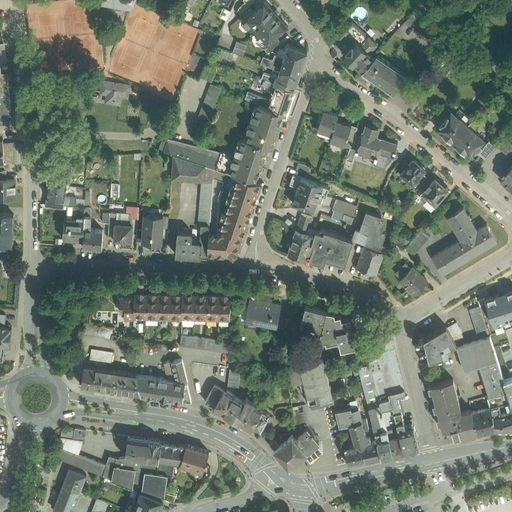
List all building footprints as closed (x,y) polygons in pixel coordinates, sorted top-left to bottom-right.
[(243,0),(245,2),(239,6),(237,10),(243,17),(252,9),(249,5),(254,0),(243,0)] [(288,26),(265,0),(262,0),(252,9),(243,17),(242,18),(242,21),(246,26),(250,27),(252,25),(260,35),(268,44),(276,36),(288,26)] [(441,32),(424,23),(413,13),(404,23),(434,43),(441,32)] [(368,36),(352,22),(347,28),(352,33),(347,39),(349,41),(352,38),(369,53),(377,44),(375,43),(369,37),(368,36)] [(347,28),(342,24),(334,36),(342,43),(347,39),(352,33),(347,28)] [(268,44),(260,35),(258,37),(258,40),(262,45),(266,45),(268,44)] [(266,45),(265,50),(267,52),(280,41),(276,36),(268,44),(266,45)] [(349,41),(346,45),(348,47),(343,54),(349,60),(349,62),(352,64),(355,64),(361,70),(373,57),(369,53),(352,38),(349,41)] [(248,45),(237,40),(232,51),(244,56),(248,45)] [(307,51),(288,43),(283,57),(303,65),(307,51)] [(441,45),(434,55),(441,60),(448,50),(441,45)] [(225,50),(220,48),(215,59),(221,61),(225,50)] [(231,52),(225,50),(221,61),(226,63),(231,52)] [(392,64),(380,56),(379,58),(376,56),(377,54),(377,53),(373,57),(361,70),(371,77),(370,79),(374,81),(375,80),(393,92),(401,81),(400,81),(405,73),(398,69),(397,71),(390,66),(392,64)] [(7,73),(1,74),(0,68),(0,61),(6,61),(5,54),(0,54),(0,92),(1,93),(9,92),(7,73)] [(303,65),(283,57),(283,58),(274,54),(272,59),(263,56),(260,63),(280,70),(299,77),(303,65)] [(500,59),(493,63),(498,72),(505,68),(500,59)] [(215,71),(205,67),(200,77),(211,81),(215,71)] [(299,77),(280,70),(277,78),(263,72),(262,77),(264,79),(271,82),(279,84),(279,85),(279,83),(295,89),(294,90),(295,90),(299,77)] [(271,82),(264,79),(260,89),(267,92),(269,87),(271,82)] [(130,85),(102,80),(100,93),(107,94),(105,102),(120,104),(121,96),(128,97),(129,91),(130,85)] [(295,89),(279,83),(279,85),(279,84),(277,91),(275,89),(269,87),(267,92),(275,95),(273,101),(248,91),(245,98),(259,104),(259,103),(282,113),(286,115),(294,90),(295,89)] [(211,84),(191,137),(201,140),(221,88),(211,84)] [(417,88),(406,102),(407,101),(413,107),(412,108),(413,108),(424,94),(417,88)] [(9,92),(1,93),(0,92),(0,119),(11,119),(9,104),(10,104),(9,92)] [(282,113),(259,103),(259,104),(248,139),(268,146),(272,148),(273,145),(271,145),(274,137),(275,138),(276,137),(276,136),(275,135),(276,130),(277,131),(278,130),(279,127),(278,126),(282,113)] [(459,117),(448,107),(439,118),(441,120),(436,126),(453,141),(471,119),(464,112),(459,117)] [(338,114),(323,109),(322,113),(319,112),(317,119),(320,120),(316,130),(331,135),(336,119),(338,114)] [(351,124),(336,119),(331,135),(329,140),(344,145),(351,125),(351,124)] [(479,143),(483,138),(474,130),(479,125),(471,119),(453,141),(460,147),(469,155),(476,147),(476,148),(480,143),(479,143)] [(398,143),(378,136),(380,127),(366,123),(364,131),(363,130),(361,135),(356,150),(357,150),(358,151),(359,150),(376,155),(375,157),(376,158),(373,164),(386,168),(391,154),(392,154),(392,155),(393,155),(394,156),(395,156),(396,155),(397,155),(397,154),(397,153),(397,152),(396,151),(395,150),(398,143)] [(351,125),(344,145),(350,147),(355,133),(357,127),(351,125)] [(355,133),(350,147),(346,160),(353,162),(357,150),(356,150),(361,135),(355,133)] [(511,147),(511,143),(504,137),(496,146),(506,154),(511,147)] [(221,152),(168,138),(168,141),(165,152),(168,153),(168,152),(174,154),(175,154),(214,167),(232,173),(237,155),(221,150),(221,152)] [(267,148),(268,146),(248,139),(243,138),(237,155),(232,173),(237,175),(260,183),(261,183),(261,182),(255,180),(261,161),(263,162),(263,160),(262,159),(266,148),(267,148)] [(168,141),(162,139),(160,150),(165,152),(168,141)] [(175,154),(174,154),(173,155),(172,178),(201,180),(213,181),(214,167),(175,154)] [(413,158),(408,163),(405,161),(399,169),(400,169),(397,173),(399,174),(400,173),(413,184),(422,173),(426,169),(424,168),(425,167),(420,163),(420,164),(413,158)] [(70,159),(48,159),(47,159),(50,159),(49,177),(61,177),(70,177),(70,159)] [(15,160),(5,161),(5,164),(4,164),(4,170),(6,169),(15,166),(15,160)] [(311,166),(298,162),(296,168),(309,173),(311,166)] [(511,163),(505,172),(506,173),(501,179),(506,183),(508,180),(511,183),(511,163)] [(301,176),(293,173),(290,183),(298,186),(301,176)] [(422,173),(413,184),(412,184),(417,188),(427,177),(422,173)] [(260,183),(237,175),(220,228),(223,229),(221,234),(209,233),(207,253),(218,253),(218,254),(224,255),(224,254),(231,255),(232,256),(237,252),(236,251),(241,235),(243,236),(248,221),(249,222),(251,216),(250,215),(254,203),(255,203),(257,197),(256,197),(260,183)] [(329,185),(301,176),(298,186),(323,194),(326,195),(329,185)] [(437,177),(436,178),(435,177),(430,183),(429,183),(425,187),(426,188),(422,192),(435,204),(438,200),(448,188),(448,187),(437,178),(437,177)] [(6,179),(0,179),(0,200),(4,200),(6,198),(6,197),(15,197),(15,179),(6,179)] [(213,181),(201,180),(198,225),(201,225),(209,225),(213,181)] [(61,184),(49,183),(46,205),(63,208),(63,204),(67,205),(76,205),(77,198),(69,197),(65,196),(67,185),(61,184)] [(323,194),(298,186),(293,203),(315,210),(316,206),(320,205),(319,203),(317,203),(318,200),(321,201),(323,194)] [(357,206),(336,199),(332,209),(334,210),(344,213),(353,216),(357,206)] [(435,204),(431,208),(436,212),(443,204),(438,200),(435,204)] [(399,209),(387,206),(386,211),(397,215),(399,209)] [(463,207),(447,216),(458,233),(460,232),(463,237),(475,230),(472,224),(473,224),(463,207)] [(344,213),(334,210),(332,216),(331,216),(331,217),(342,221),(342,220),(341,220),(344,213)] [(381,215),(366,210),(362,220),(367,222),(364,232),(368,233),(365,243),(380,248),(384,237),(379,236),(383,226),(378,225),(381,215)] [(396,215),(386,211),(384,216),(394,220),(396,215)] [(0,212),(0,229),(12,231),(14,214),(0,212)] [(312,216),(301,213),(296,229),(307,233),(312,216)] [(353,216),(344,213),(341,220),(342,220),(351,223),(353,216)] [(169,216),(147,214),(145,225),(145,230),(143,242),(161,244),(163,228),(168,228),(169,216)] [(84,220),(64,219),(63,238),(64,236),(83,237),(83,240),(84,228),(84,220)] [(133,224),(116,222),(114,239),(131,240),(133,224)] [(463,237),(433,256),(443,272),(496,240),(486,223),(475,230),(463,237)] [(200,241),(192,240),(192,232),(178,231),(175,254),(207,257),(207,253),(209,233),(209,225),(201,225),(200,241)] [(103,229),(84,228),(83,240),(83,246),(95,247),(102,248),(103,229)] [(12,231),(0,229),(0,246),(11,247),(12,231)] [(296,229),(295,229),(288,253),(306,259),(308,254),(314,235),(307,233),(296,229)] [(353,238),(325,229),(324,232),(316,229),(314,235),(308,254),(319,258),(318,261),(324,263),(326,257),(336,260),(337,258),(346,260),(353,238)] [(421,229),(406,247),(414,254),(429,236),(421,229)] [(410,240),(403,234),(399,238),(406,244),(410,240)] [(384,252),(364,245),(357,267),(376,273),(384,252)] [(427,281),(412,267),(411,268),(405,263),(395,273),(401,279),(400,280),(408,288),(407,289),(414,295),(427,281)] [(511,289),(487,298),(497,328),(511,323),(511,289)] [(138,294),(134,294),(134,299),(132,299),(132,298),(121,297),(120,312),(125,312),(127,319),(134,318),(146,318),(147,295),(144,295),(144,294),(138,294)] [(147,295),(146,318),(158,318),(159,295),(156,295),(156,294),(150,294),(150,295),(147,295)] [(192,294),(186,294),(186,295),(183,295),(182,296),(183,296),(182,318),(194,318),(195,295),(192,295),(192,294)] [(162,295),(159,295),(158,318),(170,319),(171,295),(168,295),(162,295)] [(173,296),(171,295),(170,319),(182,319),(182,318),(183,296),(182,296),(180,296),(180,295),(173,295),(173,296)] [(204,295),(197,295),(195,295),(194,318),(206,319),(207,296),(204,295)] [(216,295),(209,295),(209,296),(207,296),(206,319),(218,319),(219,296),(216,296),(216,295)] [(228,296),(221,295),(221,296),(219,296),(218,319),(230,320),(231,296),(228,296)] [(272,304),(249,300),(245,320),(246,320),(246,319),(269,323),(268,325),(277,327),(279,316),(282,303),(272,301),(272,304)] [(326,311),(305,306),(299,332),(307,334),(307,336),(320,339),(320,337),(325,316),(326,311)] [(480,307),(469,310),(478,338),(489,335),(484,318),(481,309),(480,307)] [(6,314),(0,313),(0,360),(2,360),(4,346),(10,347),(11,327),(5,326),(6,314)] [(350,317),(341,319),(340,314),(335,316),(335,314),(325,316),(320,337),(320,339),(321,341),(332,339),(333,341),(339,340),(341,350),(353,347),(353,344),(358,343),(359,346),(360,345),(356,328),(352,329),(350,317)] [(287,317),(279,316),(277,327),(276,330),(284,332),(287,317)] [(293,319),(287,318),(285,329),(291,330),(293,319)] [(462,332),(456,321),(447,326),(456,341),(463,337),(461,333),(462,332)] [(108,327),(87,323),(84,333),(106,337),(108,327)] [(446,325),(424,338),(429,360),(449,355),(447,349),(456,343),(446,325)] [(391,335),(364,338),(364,337),(364,338),(370,363),(370,364),(378,396),(389,393),(389,392),(404,388),(391,335)] [(489,336),(457,346),(464,369),(479,364),(489,396),(507,390),(493,348),(490,337),(489,336)] [(113,352),(91,348),(90,359),(111,362),(113,352)] [(171,379),(136,374),(141,394),(192,402),(189,391),(184,389),(185,384),(185,383),(185,382),(185,381),(186,381),(187,381),(182,359),(172,361),(174,369),(169,370),(171,379)] [(323,359),(300,365),(304,382),(311,408),(334,403),(323,359)] [(387,428),(382,429),(381,425),(386,424),(382,409),(379,400),(378,396),(370,364),(370,363),(358,366),(367,400),(375,431),(377,439),(381,456),(393,453),(387,428)] [(110,369),(84,365),(81,385),(107,389),(110,369)] [(300,365),(286,369),(289,386),(304,382),(300,365)] [(241,369),(230,368),(227,385),(238,387),(241,369)] [(136,373),(110,369),(107,389),(141,394),(136,374),(136,373)] [(511,377),(503,380),(507,390),(510,402),(511,407),(511,377)] [(453,378),(431,384),(443,429),(452,427),(454,437),(461,435),(460,434),(477,430),(472,411),(471,411),(471,409),(462,411),(453,378)] [(246,397),(244,401),(215,384),(206,401),(214,405),(214,406),(252,426),(252,427),(260,431),(270,414),(261,409),(260,410),(253,406),(255,402),(246,397)] [(404,388),(389,392),(389,393),(378,396),(379,399),(398,395),(406,393),(404,388)] [(507,390),(489,396),(487,396),(490,407),(496,429),(498,429),(504,429),(500,414),(498,405),(510,402),(507,390)] [(398,395),(379,399),(379,400),(382,409),(393,406),(394,412),(402,410),(398,395)] [(351,406),(335,410),(339,426),(350,424),(355,422),(352,409),(351,406)] [(393,406),(382,409),(383,415),(389,413),(391,422),(396,420),(394,412),(393,406)] [(496,429),(490,407),(472,411),(477,430),(478,433),(496,429)] [(352,409),(355,422),(356,422),(362,421),(359,408),(352,409)] [(294,413),(298,428),(307,425),(303,410),(299,411),(294,413)] [(402,410),(394,412),(396,420),(398,428),(403,426),(403,424),(405,424),(402,410)] [(511,410),(500,414),(504,429),(511,429),(511,410)] [(389,413),(383,415),(386,424),(387,428),(393,453),(404,451),(400,433),(400,434),(395,435),(391,422),(389,413)] [(377,439),(367,441),(362,421),(356,422),(365,460),(381,456),(377,439)] [(355,444),(345,446),(349,464),(365,460),(356,422),(355,422),(350,424),(355,444)] [(413,424),(398,428),(400,434),(400,433),(404,451),(417,448),(419,445),(413,424)] [(86,429),(75,428),(73,439),(83,441),(84,441),(86,429)] [(303,442),(313,434),(308,428),(298,436),(303,442)] [(274,448),(292,434),(288,430),(271,444),(274,448)] [(292,434),(274,448),(289,466),(319,442),(313,434),(303,442),(298,436),(295,438),(292,434)] [(162,440),(128,435),(125,456),(158,461),(159,459),(162,440)] [(83,441),(73,439),(60,436),(55,456),(74,464),(79,453),(83,441)] [(186,445),(162,441),(162,440),(159,459),(175,462),(180,463),(186,444),(186,445)] [(209,451),(186,444),(180,463),(203,470),(209,451)] [(79,453),(74,464),(93,472),(98,460),(79,453)] [(158,461),(125,456),(118,457),(109,455),(107,463),(98,460),(93,472),(125,484),(141,490),(154,494),(164,498),(168,475),(172,475),(175,462),(159,459),(158,461)] [(87,474),(70,468),(63,484),(80,491),(87,474)] [(71,511),(80,491),(63,484),(54,508),(63,511),(71,511)] [(154,494),(141,490),(133,511),(132,511),(133,511),(158,511),(164,498),(154,494)] [(97,497),(91,511),(103,511),(108,502),(97,497)]
